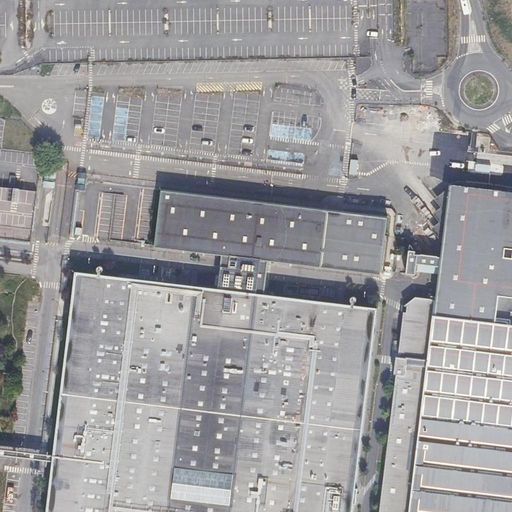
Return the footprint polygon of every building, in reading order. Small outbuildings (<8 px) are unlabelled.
[(241,67),(240,64),(235,64),(235,59),(227,60),(228,69),(241,67)] [(511,511),(511,179),(463,174),(449,185),(440,258),(438,273),(436,291),(416,288),(405,297),(379,511),(511,511)] [(154,248),(221,256),(268,262),(379,275),(386,216),(161,189),(154,248)] [(268,262),(221,256),(220,264),(217,289),(221,290),(221,284),(228,284),(228,291),(264,295),(267,271),(268,262)] [(438,273),(440,258),(422,257),(420,271),(438,273)] [(221,290),(217,289),(75,272),(53,455),(52,462),(46,511),(351,511),(376,308),(264,295),(228,291),(228,284),(221,284),(221,290)] [(0,448),(0,455),(52,462),(53,455),(0,448)]
